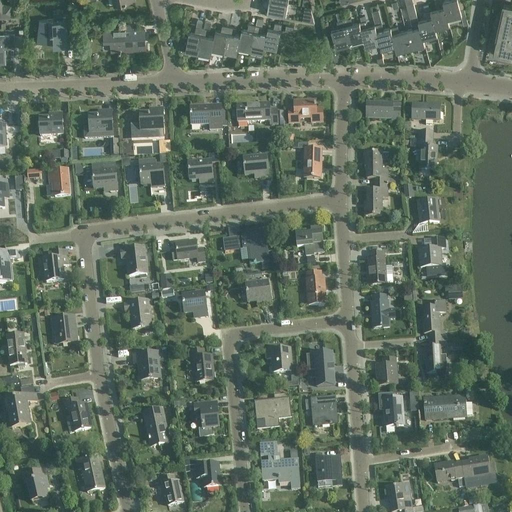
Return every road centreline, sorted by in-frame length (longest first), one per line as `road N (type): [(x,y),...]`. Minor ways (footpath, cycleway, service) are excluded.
road 1 (residential): [(348,320),(231,340),(244,511)]
road 2 (residential): [(339,200),(82,235)]
road 3 (residential): [(172,83),(0,91)]
road 4 (residential): [(343,78),(172,83)]
road 5 (residential): [(98,376),(82,235)]
road 6 (residential): [(126,511),(98,376)]
road 7 (residential): [(339,200),(343,78)]
